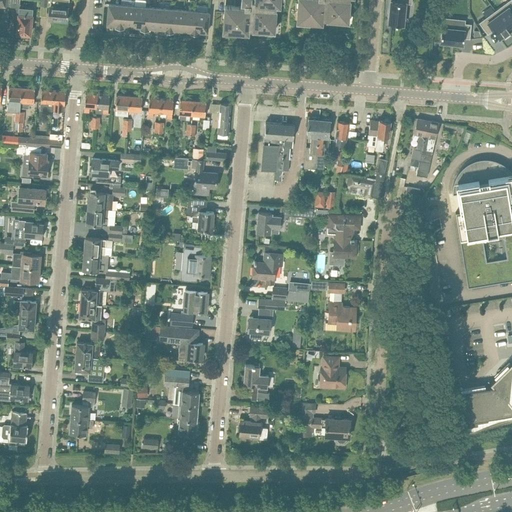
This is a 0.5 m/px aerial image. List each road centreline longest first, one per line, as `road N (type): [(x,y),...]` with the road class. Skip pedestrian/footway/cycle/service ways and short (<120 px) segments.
road 1 (residential): [(48,478),(76,67)]
road 2 (residential): [(213,476),(245,81)]
road 3 (residential): [(374,470),(393,201)]
road 4 (unclassified): [(48,478),(213,476)]
road 5 (unclassified): [(213,476),(361,478),(374,470)]
road 6 (secondary): [(511,476),(371,511)]
road 7 (tertiary): [(245,81),(369,90)]
